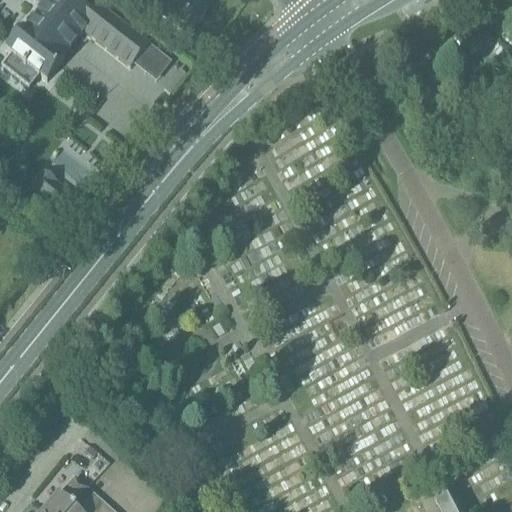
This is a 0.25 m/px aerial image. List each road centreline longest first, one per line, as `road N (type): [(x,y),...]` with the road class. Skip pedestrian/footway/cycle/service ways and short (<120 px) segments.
road 1 (tertiary): [(0,378),(127,213),(247,88),(321,26)]
road 2 (unclassified): [(416,185),(321,26)]
